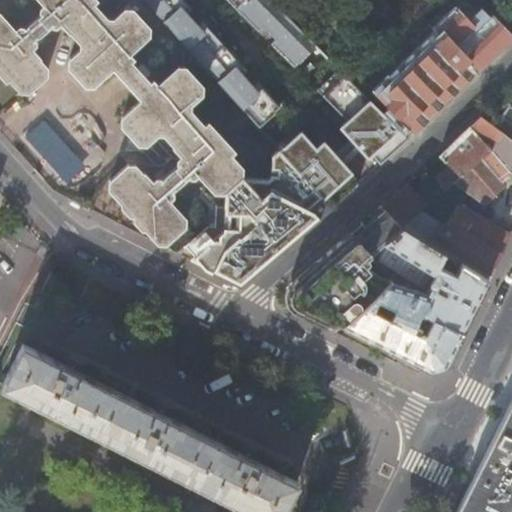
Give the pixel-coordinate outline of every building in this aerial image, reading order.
[(39,0),(45,6),(41,10),(42,14),(54,27),(58,27),(62,24),(70,33),(72,32),(81,42),(82,50),(70,61),(70,69),(86,86),(94,86),(112,69),(118,74),(132,61),(133,57),(130,54),(149,36),(148,28),(131,10),(124,10),(115,20),(105,20),(91,5),(95,1),(93,0),(39,0)] [(145,0),(281,150),(308,180),(331,207),(352,188),(201,22),(213,13),(223,5),(363,147),(368,152),(369,151),(379,163),(406,138),(271,0),(145,0)] [(440,19),(436,17),(368,83),(411,129),(473,69),(476,71),(511,36),(511,34),(493,15),(489,16),(479,5),(474,8),(464,0),(457,7),(454,6),(440,19)] [(464,0),(474,8),(479,5),(474,0),(464,0)] [(0,15),(0,73),(6,80),(9,80),(20,92),(29,92),(47,76),(47,70),(32,51),(37,47),(35,43),(24,30),(20,29),(16,33),(0,15)] [(185,69),(177,69),(159,85),(155,81),(152,81),(137,95),(142,101),(123,118),(123,127),(138,144),(147,144),(158,134),(164,133),(174,146),(174,147),(182,156),(176,161),(192,179),(198,174),(207,184),(214,191),(223,190),(240,175),(241,168),(229,155),(233,151),(208,123),(203,127),(189,112),(190,104),(201,94),(201,87),(185,69)] [(511,83),(498,97),(508,105),(511,107),(511,83)] [(511,107),(508,105),(494,126),(511,139),(511,107)] [(495,114),(487,107),(479,116),(489,123),(495,114)] [(511,139),(494,126),(489,123),(479,116),(439,155),(449,166),(435,178),(444,188),(453,180),(483,202),(500,181),(481,155),(490,148),(511,172),(509,174),(511,177),(511,139)] [(194,256),(190,259),(240,285),(274,256),(308,226),(331,207),(308,180),(281,150),(273,157),(271,178),(267,182),(243,179),(240,175),(223,190),(214,191),(207,184),(201,190),(216,206),(214,228),(208,226),(185,245),(194,256)] [(144,174),(143,175),(133,166),(128,166),(110,181),(110,189),(122,203),(123,207),(125,210),(130,215),(134,215),(136,217),(135,220),(142,228),(146,228),(159,242),(167,242),(185,225),(185,219),(168,201),(173,194),(158,178),(153,182),(144,174)] [(487,279),(510,234),(459,206),(454,208),(444,225),(442,225),(418,211),(422,207),(405,184),(394,193),(381,204),(400,228),(452,258),(461,263),(487,279)] [(400,228),(381,204),(325,254),(296,279),(299,311),(312,317),(318,312),(319,314),(321,313),(326,318),(318,324),(326,328),(331,318),(343,324),(390,280),(369,256),(400,228)] [(447,268),(452,258),(400,228),(369,256),(390,280),(393,279),(424,293),(427,302),(423,311),(462,331),(475,305),(487,279),(461,263),(456,273),(447,268)] [(41,249),(36,246),(31,255),(36,258),(41,249)] [(453,349),(462,331),(423,311),(427,302),(424,293),(393,279),(390,280),(343,324),(430,369),(445,364),(453,349)] [(242,447),(239,453),(165,417),(168,410),(155,404),(151,410),(77,373),(79,367),(71,363),(66,361),(63,366),(21,346),(0,386),(256,511),(281,511),(296,481),(253,460),(255,453),(252,451),(242,447)] [(500,511),(511,488),(511,396),(456,510),(459,511),(500,511)]
